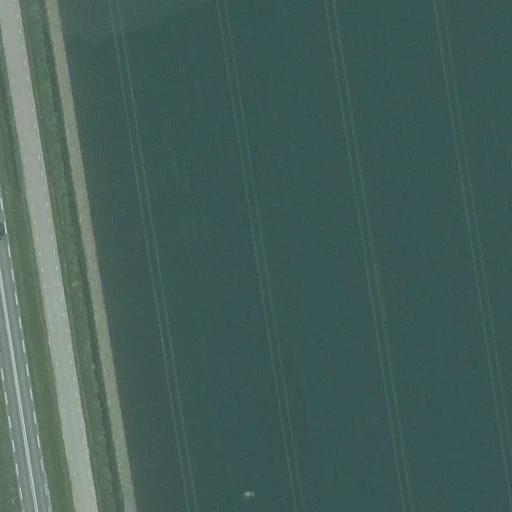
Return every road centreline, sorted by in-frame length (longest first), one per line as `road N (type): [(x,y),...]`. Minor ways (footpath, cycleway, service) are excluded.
road 1 (unclassified): [(85,511),(5,0)]
road 2 (primary): [(37,511),(0,274)]
